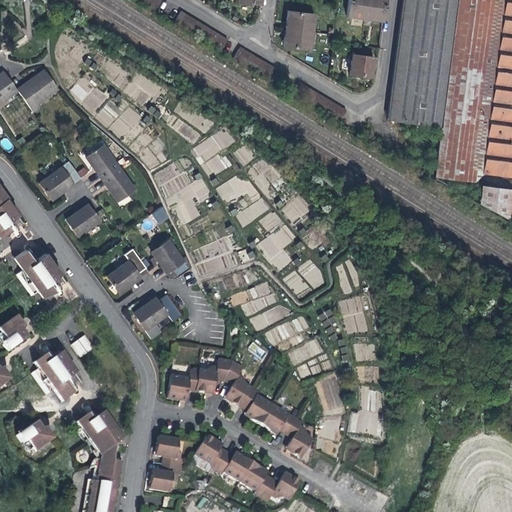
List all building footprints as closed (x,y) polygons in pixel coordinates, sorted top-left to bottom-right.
[(136,0),(154,11),(161,0),(160,0),(136,0)] [(384,0),(349,0),(347,16),(381,21),(382,15),(384,3),(384,0)] [(511,0),(402,0),(389,122),(442,127),(436,178),(477,183),(478,175),(511,178),(511,0)] [(220,52),(227,40),(179,11),(173,23),(220,52)] [(309,50),(311,32),(313,15),(287,11),(286,20),(284,39),(283,46),(309,50)] [(279,87),(285,76),(239,48),(232,59),(279,87)] [(349,74),(370,77),(371,67),(372,58),(351,55),(349,74)] [(84,63),(94,70),(97,66),(87,59),(84,63)] [(21,84),(15,88),(17,90),(31,110),(37,105),(32,99),(43,91),(45,94),(56,86),(42,68),(35,72),(37,75),(34,77),(32,74),(27,78),(21,83),(21,84)] [(6,98),(17,90),(15,88),(10,81),(3,71),(0,73),(0,98),(5,96),(6,98)] [(339,123),(345,111),(298,83),(291,94),(339,123)] [(150,107),(147,111),(156,118),(160,114),(150,107)] [(214,176),(231,165),(222,150),(230,145),(221,131),(193,149),(202,163),(205,162),(214,176)] [(8,137),(0,141),(5,152),(13,148),(8,137)] [(96,174),(99,179),(115,168),(98,144),(81,157),(92,173),(94,172),(96,174)] [(36,184),(42,192),(44,191),(49,199),(58,192),(57,190),(63,185),(69,181),(68,180),(62,172),(69,167),(67,163),(60,168),(59,167),(36,184)] [(62,172),(68,180),(75,175),(69,167),(62,172)] [(131,189),(115,168),(99,179),(104,186),(102,187),(112,201),(121,195),(122,196),(131,189)] [(216,188),(223,202),(235,196),(228,181),(216,188)] [(479,210),(511,215),(511,209),(511,189),(483,185),(479,210)] [(0,225),(5,223),(9,229),(12,226),(8,220),(16,215),(4,198),(5,197),(0,189),(0,225)] [(212,207),(217,204),(214,199),(209,202),(212,207)] [(74,237),(97,221),(86,206),(74,214),(73,212),(64,219),(67,223),(70,228),(68,229),(74,237)] [(155,222),(165,216),(160,206),(149,214),(155,222)] [(97,216),(103,212),(99,208),(94,212),(97,216)] [(259,219),(265,231),(281,223),(275,211),(259,219)] [(0,234),(9,229),(5,223),(0,225),(0,234)] [(282,249),(292,241),(280,227),(257,246),(278,272),(292,261),(282,249)] [(301,236),(305,233),(301,227),(297,231),(301,236)] [(179,259),(170,245),(166,239),(157,246),(157,247),(149,253),(156,263),(158,261),(166,273),(182,261),(185,260),(183,256),(179,259)] [(247,243),(250,248),(255,245),(253,240),(247,243)] [(297,250),(302,246),(298,241),(294,245),(297,250)] [(12,257),(21,270),(32,262),(27,256),(23,249),(12,257)] [(29,295),(35,291),(46,284),(49,289),(53,287),(50,281),(59,274),(44,254),(35,260),(31,253),(27,256),(32,262),(21,270),(14,274),(29,295)] [(124,288),(128,285),(126,283),(138,275),(127,260),(104,276),(111,285),(112,284),(120,291),(124,288)] [(173,279),(189,268),(185,260),(182,261),(166,273),(164,275),(167,279),(173,279)] [(166,273),(158,261),(156,263),(164,275),(166,273)] [(39,297),(49,289),(46,284),(35,291),(39,297)] [(152,323),(164,314),(169,321),(178,315),(165,298),(157,304),(154,299),(143,307),(141,305),(134,311),(138,320),(135,322),(147,339),(158,331),(152,323)] [(323,326),(333,320),(327,310),(317,316),(323,326)] [(304,317),(294,319),(297,329),(306,327),(304,317)] [(25,339),(11,320),(0,327),(0,335),(5,343),(1,346),(6,352),(25,339)] [(78,357),(91,348),(83,337),(70,346),(78,357)] [(247,350),(261,358),(266,351),(252,342),(247,350)] [(48,352),(43,355),(48,361),(38,369),(29,374),(44,394),(51,389),(62,382),(66,389),(70,386),(66,379),(74,374),(59,354),(52,358),(48,352)] [(33,362),(38,369),(48,361),(43,355),(41,356),(33,362)] [(166,400),(179,402),(180,399),(185,400),(187,391),(206,394),(207,390),(214,391),(216,380),(225,381),(232,386),(227,394),(232,397),(230,401),(247,411),(252,414),(250,417),(275,433),(276,429),(280,432),(292,439),(288,445),(293,448),(291,451),(303,458),(314,440),(307,436),(304,428),(300,425),(302,422),(296,418),(257,395),(259,393),(246,385),(247,375),(242,371),(244,368),(232,361),(219,359),(218,361),(213,361),(203,370),(193,369),(190,372),(189,379),(170,377),(166,400)] [(67,391),(66,389),(62,382),(51,389),(60,402),(70,395),(67,391)] [(362,410),(378,409),(377,389),(361,389),(362,410)] [(90,412),(87,414),(91,420),(81,427),(74,432),(89,452),(92,450),(98,458),(98,462),(107,463),(107,462),(110,462),(110,461),(111,453),(112,448),(122,441),(102,413),(95,418),(90,412)] [(77,421),(81,427),(91,420),(87,414),(84,416),(77,421)] [(33,422),(14,435),(18,442),(22,440),(27,447),(33,451),(47,441),(39,430),(33,422)] [(274,480),(267,476),(263,473),(265,470),(252,462),(241,456),(239,459),(235,456),(223,449),(218,446),(219,442),(208,435),(196,455),(212,466),(214,471),(223,476),(224,473),(257,493),(256,496),(266,502),(271,500),(272,497),(277,500),(283,496),(289,500),(290,500),(292,497),(295,493),(298,485),(299,482),(292,477),(290,480),(284,477),(280,484),(274,480)] [(161,473),(154,472),(154,478),(150,477),(148,490),(170,494),(171,486),(176,481),(177,476),(180,476),(183,462),(180,461),(181,456),(177,450),(178,442),(157,438),(154,452),(157,452),(157,458),(163,459),(161,473)] [(119,460),(110,461),(110,462),(107,462),(107,463),(98,462),(94,479),(96,479),(116,474),(119,460)] [(115,482),(116,474),(96,479),(90,511),(104,511),(105,511),(110,511),(111,506),(113,496),(113,492),(108,491),(110,481),(115,482)] [(90,478),(84,511),(90,511),(96,479),(94,479),(90,478)]
